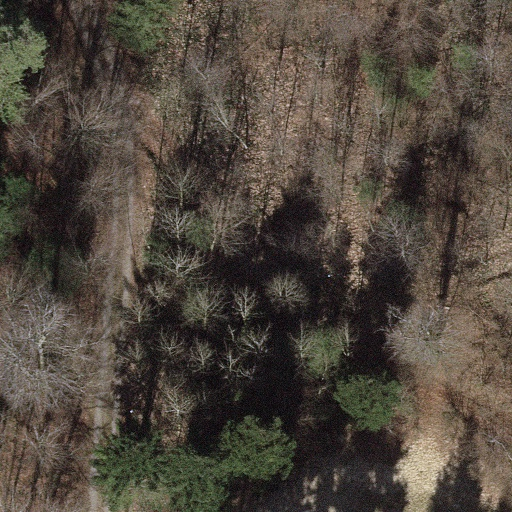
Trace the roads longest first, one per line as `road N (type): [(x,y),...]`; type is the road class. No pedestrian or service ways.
road 1 (track): [(116,84),(228,230),(301,308),(374,365),(511,433)]
road 2 (track): [(79,0),(116,84),(124,135),(101,511)]
